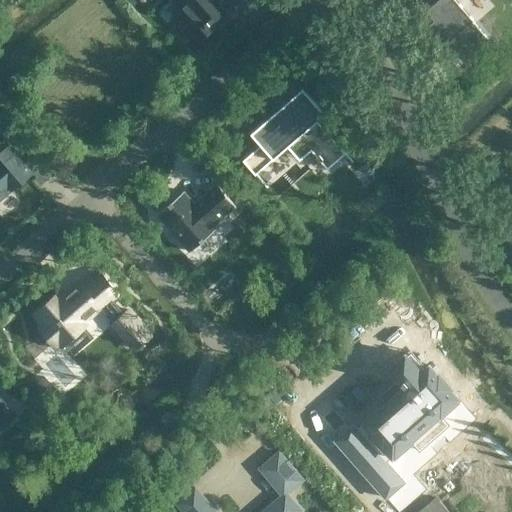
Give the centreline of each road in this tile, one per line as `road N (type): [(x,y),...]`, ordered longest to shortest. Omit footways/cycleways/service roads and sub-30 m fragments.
road 1 (residential): [(317,0),(0,277)]
road 2 (residential): [(343,0),(511,317)]
